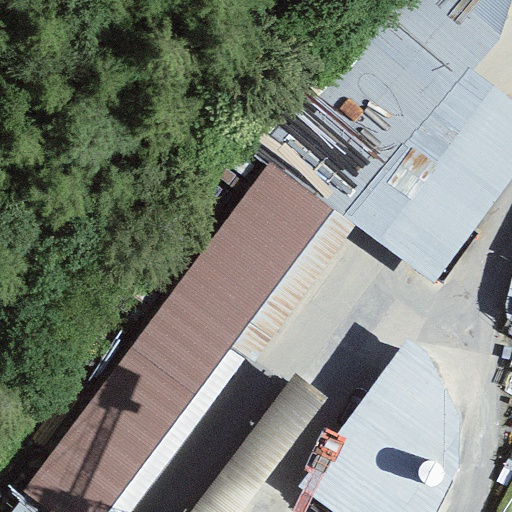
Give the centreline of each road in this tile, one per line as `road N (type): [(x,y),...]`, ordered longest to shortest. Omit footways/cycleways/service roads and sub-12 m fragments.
road 1 (unknown): [(511,49),(154,511)]
road 2 (unknown): [(478,511),(511,354)]
